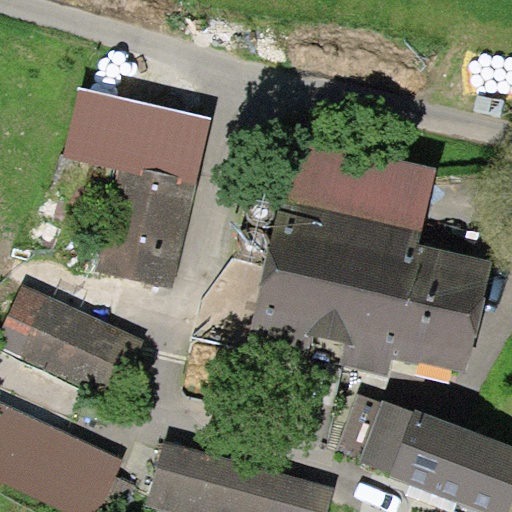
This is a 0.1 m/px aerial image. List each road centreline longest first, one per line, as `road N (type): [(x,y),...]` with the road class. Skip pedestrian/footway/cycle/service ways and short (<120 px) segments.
road 1 (unclassified): [(3,0),(511,117)]
road 2 (track): [(172,319),(10,269),(0,285)]
